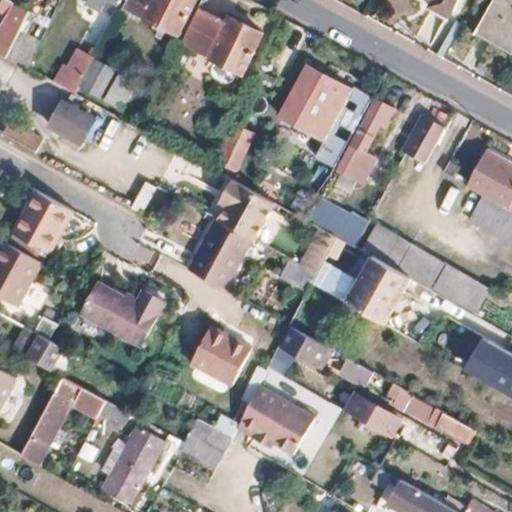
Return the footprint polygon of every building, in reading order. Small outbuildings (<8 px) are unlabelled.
[(31,11),(10,0),(0,0),(0,12),(7,16),(0,29),(0,51),(9,56),(22,30),(31,11)] [(87,0),(86,4),(100,12),(106,0),(110,0),(117,4),(119,0),(87,0)] [(195,0),(127,0),(124,7),(121,12),(134,19),(137,13),(179,34),(195,0)] [(455,11),(460,0),(431,0),(432,0),(428,8),(447,18),(452,9),(455,11)] [(511,47),(511,0),(493,0),(477,28),(511,47)] [(228,22),(199,8),(182,44),(244,74),(264,33),(231,16),(228,22)] [(41,40),(22,30),(9,56),(28,67),(41,40)] [(82,84),(95,59),(99,51),(95,49),(91,56),(81,51),(70,69),(75,72),(71,78),(76,81),(82,84)] [(105,99),(120,73),(95,59),(82,84),(81,86),(105,99)] [(353,91),(323,74),(324,73),(310,65),(283,117),(325,141),(353,91)] [(138,83),(120,73),(105,99),(123,110),(138,83)] [(70,91),(76,94),(81,86),(82,84),(76,81),(70,91)] [(358,88),(350,102),(364,109),(372,95),(358,88)] [(397,110),(377,99),(353,146),(358,149),(349,165),(363,173),(372,156),(366,153),(381,126),(386,129),(397,110)] [(66,102),(52,128),(66,136),(63,142),(79,151),(91,130),(100,135),(105,125),(95,120),(96,119),(66,102)] [(406,153),(408,154),(418,159),(427,164),(446,130),(426,118),(406,153)] [(44,138),(12,120),(4,133),(37,152),(44,138)] [(159,139),(127,122),(123,129),(154,147),(159,139)] [(138,175),(159,186),(178,150),(159,139),(154,147),(138,175)] [(485,195),(510,209),(511,204),(511,167),(511,168),(511,166),(511,163),(488,150),(468,186),(485,195)] [(411,164),(399,188),(408,192),(420,169),(411,164)] [(233,180),(224,196),(231,200),(228,206),(220,219),(256,239),(275,203),(233,180)] [(145,213),(157,186),(146,181),(134,208),(145,213)] [(74,210),(36,190),(13,231),(51,253),(74,210)] [(511,242),(511,210),(510,209),(485,195),(471,219),(511,242)] [(221,202),(228,206),(231,200),(224,196),(221,202)] [(316,226),(356,238),(363,215),(323,202),(316,226)] [(227,289),(256,239),(220,219),(219,219),(191,269),(227,289)] [(379,224),(364,249),(477,314),(492,288),(379,224)] [(42,261),(5,241),(0,249),(0,295),(17,306),(42,261)] [(332,246),(327,257),(335,262),(342,251),(332,246)] [(308,292),(318,273),(292,258),(281,277),(308,292)] [(146,290),(138,303),(100,282),(83,312),(143,345),(167,301),(146,290)] [(27,357),(40,333),(24,324),(11,348),(27,357)] [(329,346),(291,325),(286,335),(280,345),(293,352),(319,367),(329,346)] [(214,326),(194,363),(234,385),(254,349),(214,326)] [(63,345),(40,333),(27,357),(50,369),(63,345)] [(511,393),(511,354),(480,342),(467,377),(511,393)] [(269,366),(281,373),(293,352),(280,345),(269,366)] [(329,346),(319,367),(325,370),(336,350),(329,346)] [(375,372),(351,359),(344,371),(351,375),(349,378),(366,387),(375,372)] [(0,408),(18,376),(0,366),(0,408)] [(77,396),(100,409),(105,399),(63,377),(23,455),(41,465),(55,437),(60,428),(77,396)] [(277,440),(298,451),(317,414),(260,384),(238,426),(258,436),(260,432),(277,440)] [(414,395),(396,384),(390,395),(408,405),(414,395)] [(356,393),(346,410),(394,437),(403,420),(356,393)] [(414,395),(408,405),(406,409),(470,443),(478,431),(414,395)] [(127,424),(132,413),(105,399),(100,409),(127,424)] [(200,418),(189,440),(222,457),(234,435),(200,418)] [(138,426),(123,453),(112,474),(104,490),(132,504),(166,441),(138,426)] [(69,433),(60,428),(55,437),(64,442),(69,433)] [(277,440),(260,432),(258,436),(274,445),(277,440)] [(72,470),(87,477),(101,448),(85,441),(72,470)] [(112,474),(123,453),(117,450),(105,471),(112,474)] [(461,511),(382,466),(373,481),(402,498),(396,508),(404,511),(461,511)]
